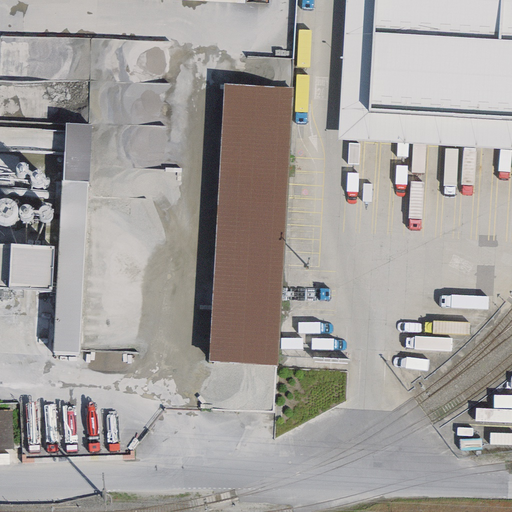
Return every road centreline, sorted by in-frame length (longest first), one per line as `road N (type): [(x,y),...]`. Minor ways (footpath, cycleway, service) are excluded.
road 1 (track): [(176,380),(189,366),(206,25),(0,16)]
road 2 (unclassified): [(511,488),(219,474),(0,482)]
road 3 (track): [(22,375),(176,380),(179,475)]
